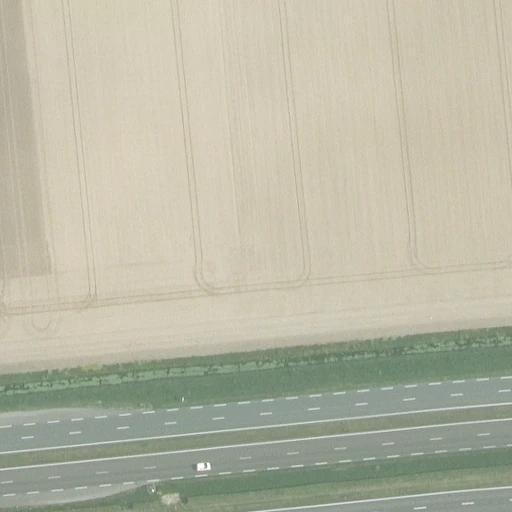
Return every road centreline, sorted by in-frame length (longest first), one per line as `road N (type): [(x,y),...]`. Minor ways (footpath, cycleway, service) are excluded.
road 1 (primary): [(0,484),(511,433)]
road 2 (primary): [(511,392),(0,440)]
